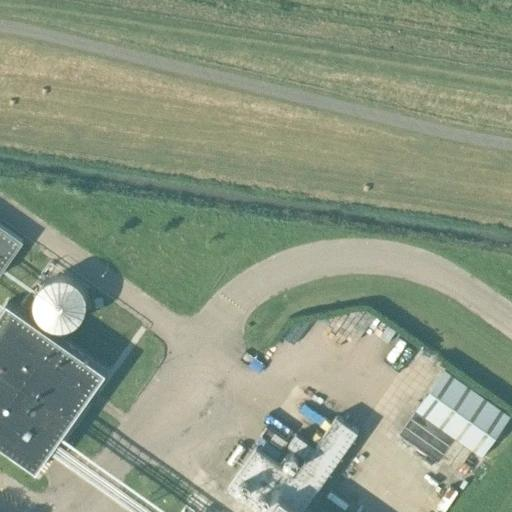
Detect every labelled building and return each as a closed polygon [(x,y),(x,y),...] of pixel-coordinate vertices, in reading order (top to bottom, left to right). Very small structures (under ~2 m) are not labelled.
[(21,242),(23,240),(0,223),(0,272),(3,268),(21,242)] [(70,323),(78,318),(83,312),(86,303),(86,295),(83,286),(77,280),(70,275),(61,273),(53,274),(45,278),(39,284),(36,290),(35,291),(34,300),(36,308),(40,315),(46,321),(53,324),(62,325),(70,323)] [(0,309),(0,443),(36,468),(54,443),(61,433),(91,390),(106,370),(7,300),(3,305),(0,309)] [(444,368),(410,417),(399,433),(439,461),(455,437),(464,444),(481,455),(510,414),(444,368)] [(307,511),(302,509),(319,485),(358,430),(336,414),(314,446),(296,433),(289,445),(306,457),(294,473),(256,446),(227,487),(261,511),(307,511)]
